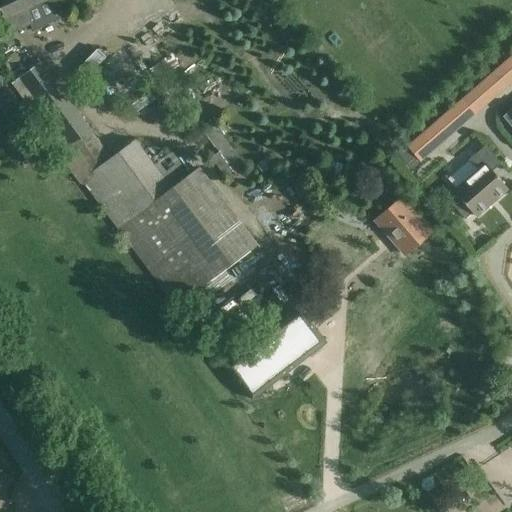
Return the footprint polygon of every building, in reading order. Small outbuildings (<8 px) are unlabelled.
[(61,16),(53,0),(0,0),(0,29),(3,36),(31,23),(33,29),(61,16)] [(71,59),(83,69),(101,47),(88,37),(71,59)] [(511,75),(511,56),(408,147),(417,158),(511,75)] [(81,186),(83,185),(175,307),(258,246),(199,168),(189,175),(172,151),(154,164),(135,139),(109,159),(40,61),(18,77),(26,89),(20,93),(61,151),(58,153),(81,186)] [(0,128),(5,136),(30,119),(0,75),(0,128)] [(188,132),(200,121),(191,110),(178,121),(188,132)] [(246,167),(214,125),(204,133),(218,152),(211,157),(228,181),(246,167)] [(8,137),(23,159),(36,149),(21,128),(8,137)] [(486,145),(447,179),(456,190),(454,192),(456,194),(449,201),(465,219),(472,213),(475,216),(507,188),(492,171),(501,163),(486,145)] [(285,194),(296,181),(288,174),(276,187),(285,194)] [(402,199),(375,222),(404,255),(430,232),(402,199)] [(228,365),(251,398),(327,345),(304,312),(228,365)]
